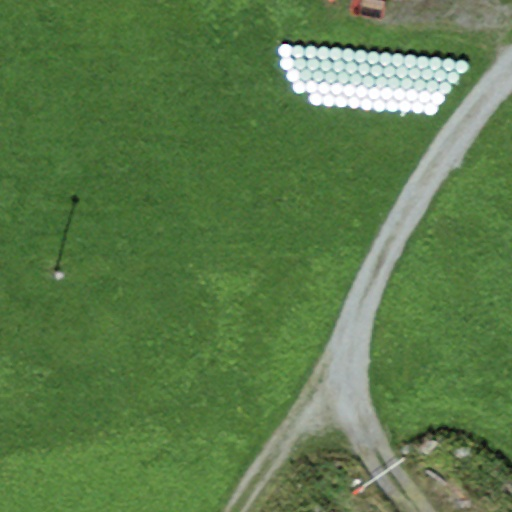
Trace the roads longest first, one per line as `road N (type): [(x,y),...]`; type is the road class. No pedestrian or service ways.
road 1 (track): [(511,35),(475,71),(383,196),(291,375),(357,478),(389,511)]
road 2 (track): [(291,375),(206,511)]
